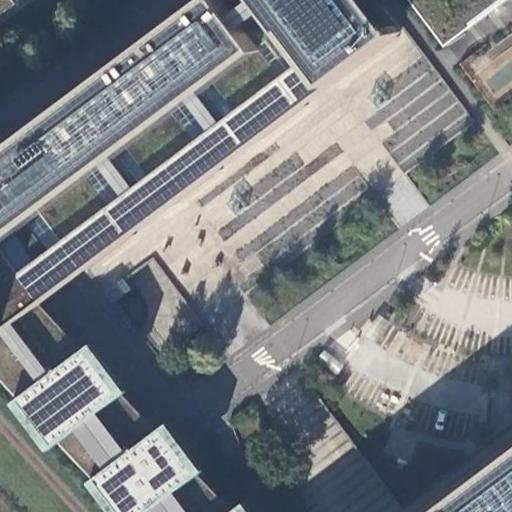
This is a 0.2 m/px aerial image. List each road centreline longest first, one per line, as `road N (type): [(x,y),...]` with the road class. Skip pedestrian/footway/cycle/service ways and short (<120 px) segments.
road 1 (residential): [(511,167),(189,409),(165,403),(0,222)]
road 2 (residential): [(170,0),(0,127)]
